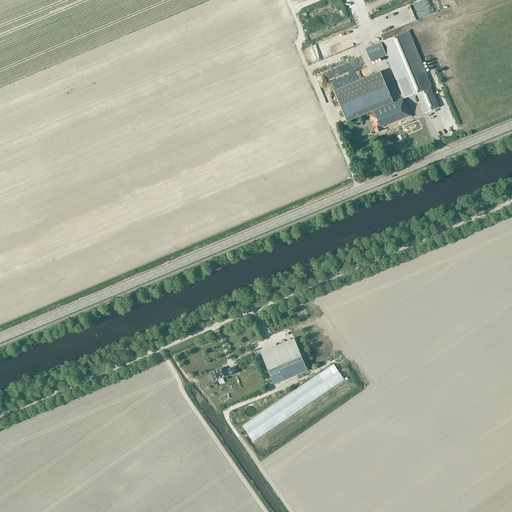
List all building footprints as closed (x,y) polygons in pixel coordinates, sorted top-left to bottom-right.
[(311,35),(313,42),(340,32),(337,22),(326,26),(323,20),(307,26),(309,32),(308,32),(309,36),(311,35)] [(382,42),(366,49),(371,61),(385,55),(403,97),(416,92),(424,112),(438,106),(430,87),(431,86),(408,31),(382,42)] [(339,42),(315,51),(317,57),(351,45),(349,38),(339,41),(339,42)] [(334,74),(331,68),(323,71),(326,78),(334,74)] [(344,116),(383,100),(373,76),(334,92),(344,116)] [(412,116),(407,102),(405,103),(402,97),(368,111),(370,117),(369,117),(376,132),(382,130),(382,129),(412,116)] [(262,356),(274,384),(307,370),(296,341),(262,356)] [(333,364),(242,426),(253,441),(344,379),(333,364)] [(231,375),(238,372),(236,366),(228,369),(224,371),(223,367),(210,373),(213,381),(226,375),(226,374),(229,372),(231,375)]
